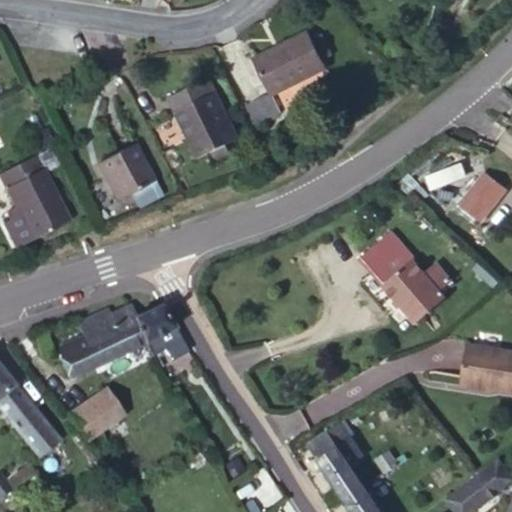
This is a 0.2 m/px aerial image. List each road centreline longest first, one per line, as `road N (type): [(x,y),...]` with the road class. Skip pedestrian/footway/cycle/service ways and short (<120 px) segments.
road 1 (tertiary): [(511,46),(393,153),(321,195),(155,252)]
road 2 (unclassified): [(155,252),(314,511)]
road 3 (residential): [(0,4),(186,28),(221,19),(248,0)]
road 4 (tertiary): [(155,252),(0,306)]
